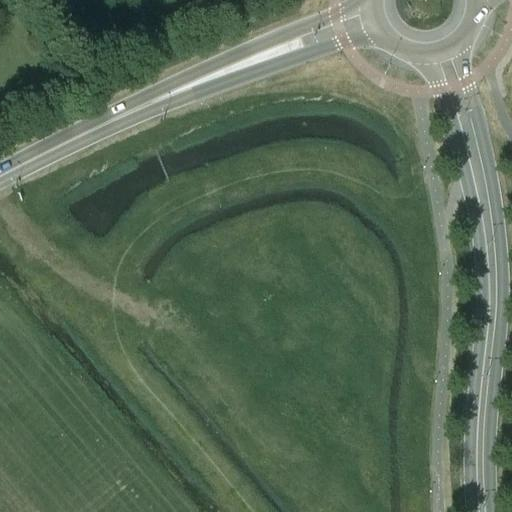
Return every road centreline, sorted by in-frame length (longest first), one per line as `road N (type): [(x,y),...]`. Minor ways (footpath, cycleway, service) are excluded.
road 1 (tertiary): [(490,511),(498,242),(453,49)]
road 2 (tertiary): [(430,57),(467,185),(482,276),(471,511)]
road 3 (tertiary): [(0,177),(135,109),(247,65)]
road 4 (tertiary): [(368,2),(302,29),(247,65)]
road 5 (tertiary): [(247,65),(379,35)]
